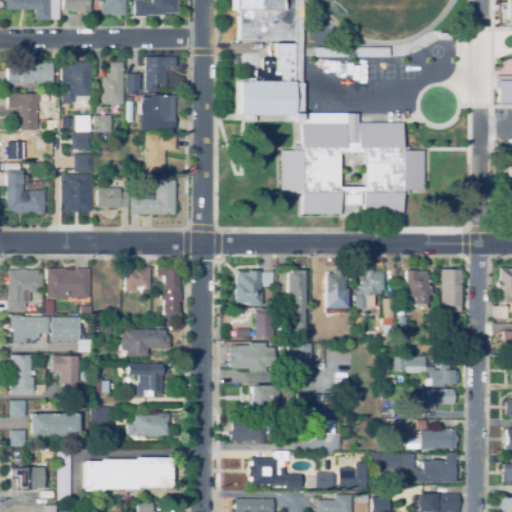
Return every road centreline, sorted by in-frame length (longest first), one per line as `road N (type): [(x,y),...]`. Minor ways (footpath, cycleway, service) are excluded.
road 1 (tertiary): [(511,243),(0,242)]
road 2 (residential): [(200,511),(201,0)]
road 3 (residential): [(478,116),(472,511)]
road 4 (residential): [(201,38),(0,38)]
